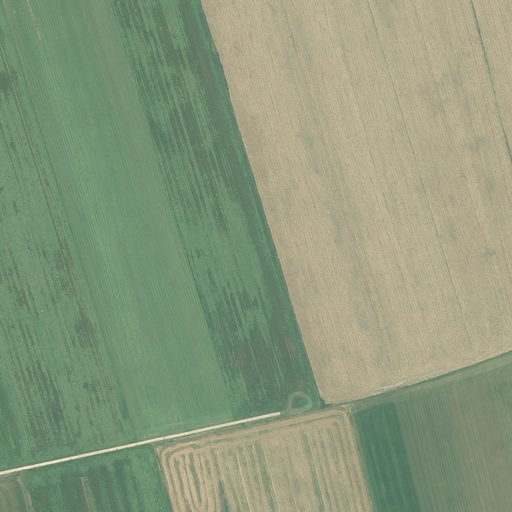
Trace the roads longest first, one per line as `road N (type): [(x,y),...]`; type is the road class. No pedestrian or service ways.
road 1 (track): [(0,472),(278,413)]
road 2 (track): [(511,343),(372,390)]
